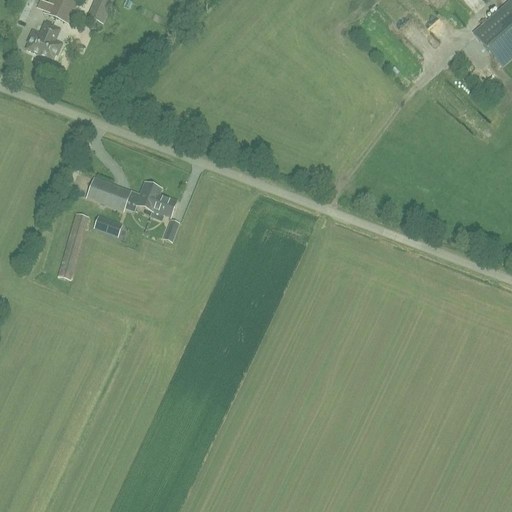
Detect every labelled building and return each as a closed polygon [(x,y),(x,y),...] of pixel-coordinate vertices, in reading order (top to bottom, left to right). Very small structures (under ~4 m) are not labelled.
[(56,20),(64,0),(50,0),(48,6),(51,7),(47,16),(56,20)] [(68,25),(78,2),(74,0),(64,0),(56,20),(68,25)] [(95,0),(89,13),(105,21),(114,0),(95,0)] [(486,6),(479,0),(464,0),(478,14),(486,6)] [(511,0),(473,36),(502,69),(511,60),(511,0)] [(29,21),(33,10),(28,8),(23,19),(29,21)] [(60,31),(52,28),(45,25),(40,36),(32,33),(28,42),(30,43),(26,51),(52,62),(56,54),(58,55),(62,46),(54,43),(60,31)] [(171,219),(176,204),(158,197),(161,191),(145,185),(140,199),(130,195),(131,194),(95,180),(87,200),(123,214),(127,204),(152,213),(153,212),(171,219)] [(70,282),(88,219),(76,216),(58,279),(70,282)] [(93,230),(105,234),(110,222),(98,217),(93,230)] [(172,245),(179,226),(171,223),(164,242),(172,245)]
